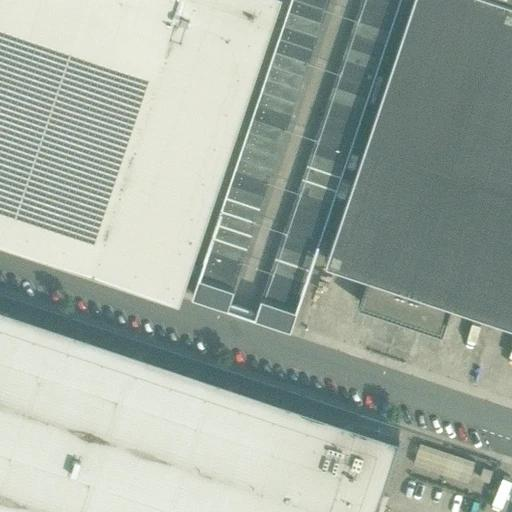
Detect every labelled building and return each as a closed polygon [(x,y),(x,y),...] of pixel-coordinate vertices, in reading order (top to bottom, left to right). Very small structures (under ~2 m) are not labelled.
[(0,0),(0,226),(181,287),(277,0),(0,0)] [(291,0),(190,303),(224,314),(329,0),(291,0)] [(360,0),(255,313),(291,325),(315,254),(362,114),(399,0),(360,0)] [(511,0),(412,0),(326,258),(368,272),(359,301),(443,329),(452,301),(511,320),(511,0)] [(0,294),(0,511),(371,511),(400,428),(0,294)] [(420,441),(413,462),(467,480),(474,459),(420,441)] [(489,480),(493,469),(483,465),(479,477),(489,480)]
